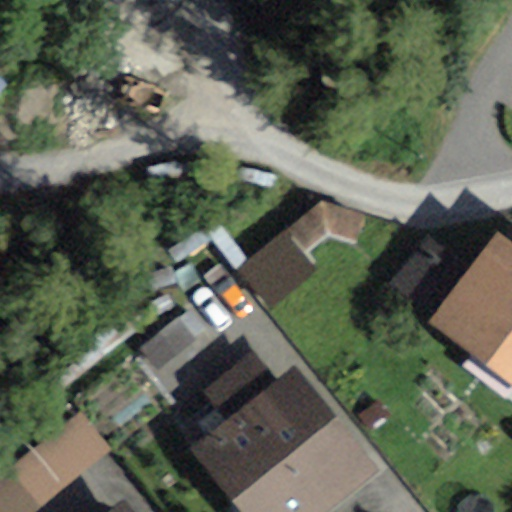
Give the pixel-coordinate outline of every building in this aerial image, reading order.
[(354,234),(360,214),(322,202),(292,227),(305,243),(327,225),(354,234)] [(511,240),(502,232),(433,319),(511,381),(511,240)] [(424,234),(393,276),(426,300),(457,258),(424,234)] [(229,415),(191,443),(243,511),(320,511),(382,466),(300,356),(272,377),(254,353),(208,387),(229,415)] [(16,475),(0,487),(0,511),(26,511),(38,503),(16,475)]
